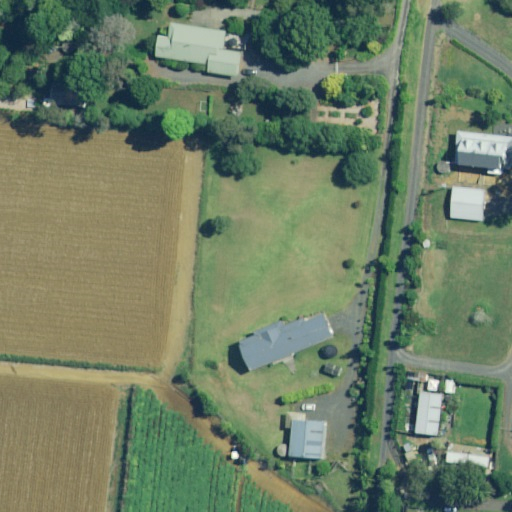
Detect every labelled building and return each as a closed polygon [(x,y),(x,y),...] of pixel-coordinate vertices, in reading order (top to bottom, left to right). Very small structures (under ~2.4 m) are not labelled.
[(230,32),(175,24),(173,38),(162,36),(159,57),(212,65),(211,73),(239,77),(242,53),(227,51),(230,32)] [(511,136),(460,132),(458,152),(465,153),(463,166),(511,170),(511,136)] [(487,190),(456,188),(453,218),(484,221),(487,190)] [(336,338),(325,313),(287,329),(285,324),(242,342),(255,371),(336,338)] [(445,396),(423,394),(419,434),(441,436),(445,396)] [(305,414),(290,413),(289,429),(295,429),(294,457),(325,459),(327,423),(305,421),(305,414)]
